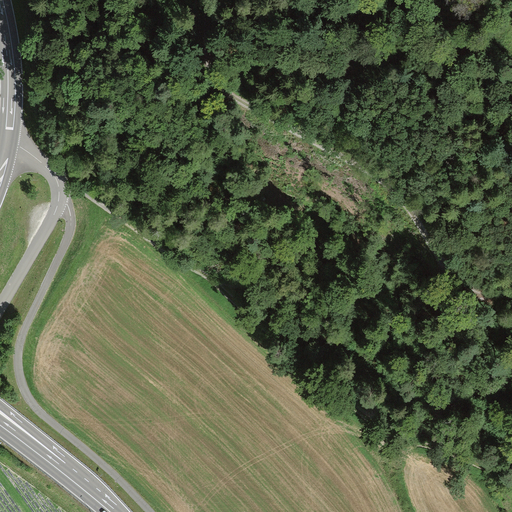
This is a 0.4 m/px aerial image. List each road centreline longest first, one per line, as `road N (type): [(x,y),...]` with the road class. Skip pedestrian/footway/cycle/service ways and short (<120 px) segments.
road 1 (track): [(511,297),(462,286),(385,184),(220,90),(207,70),(204,0)]
road 2 (track): [(57,204),(65,208),(67,231),(18,338),(18,376),(31,406),(148,511)]
road 3 (track): [(217,284),(377,429),(511,486)]
road 4 (track): [(56,178),(217,284),(265,289),(274,244)]
road 5 (unclassified): [(0,302),(54,214),(58,190),(40,160),(7,140)]
road 6 (secondary): [(1,0),(9,43),(7,140)]
